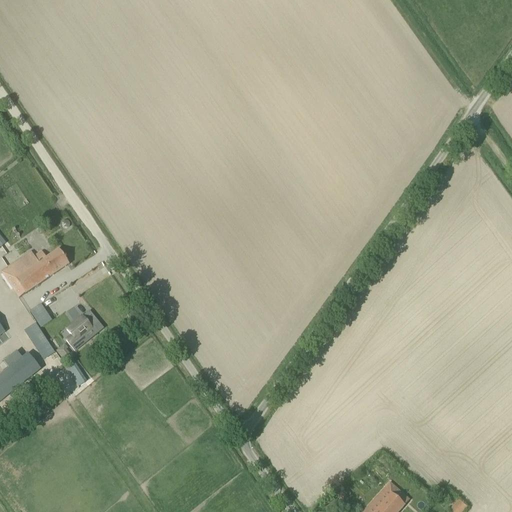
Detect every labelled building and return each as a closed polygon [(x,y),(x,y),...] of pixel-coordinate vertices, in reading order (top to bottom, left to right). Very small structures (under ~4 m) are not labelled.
[(42,252),(34,257),(37,261),(38,260),(45,270),(50,278),(69,265),(64,258),(59,250),(46,259),(42,252)] [(5,277),(14,291),(19,298),(50,278),(45,270),(38,260),(37,261),(34,257),(32,253),(2,273),(5,277)] [(66,341),(70,346),(92,329),(82,317),(66,330),(72,337),(66,341)] [(65,345),(56,352),(66,363),(74,357),(72,354),(71,355),(70,356),(65,350),(66,348),(67,348),(65,345)] [(4,363),(9,369),(0,376),(0,402),(41,370),(28,354),(22,359),(17,352),(4,363)] [(386,457),(380,463),(386,469),(392,463),(386,457)] [(399,511),(409,501),(390,484),(364,511),(399,511)] [(344,502),(347,499),(340,493),(337,496),(344,502)] [(462,511),(467,508),(459,501),(448,511),(462,511)]
